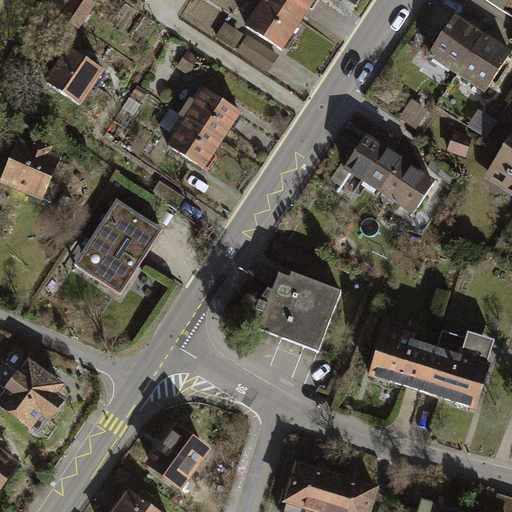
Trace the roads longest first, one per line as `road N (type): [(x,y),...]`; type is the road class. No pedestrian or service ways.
road 1 (tertiary): [(170,340),(392,0)]
road 2 (residential): [(281,412),(511,480)]
road 3 (residential): [(136,385),(0,319)]
road 4 (tertiary): [(56,511),(136,385)]
road 5 (residential): [(170,340),(281,412)]
